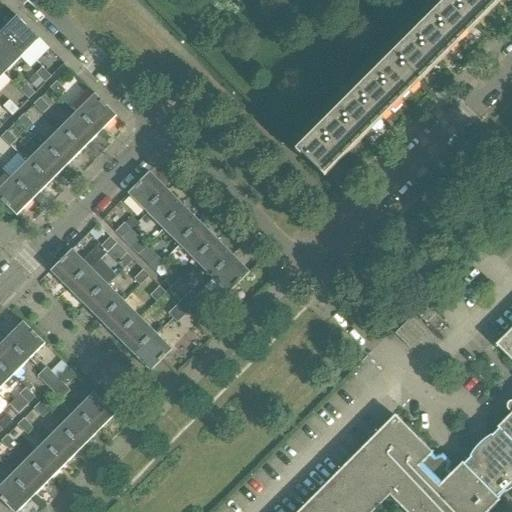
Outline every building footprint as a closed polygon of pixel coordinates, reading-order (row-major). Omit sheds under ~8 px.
[(456,0),(300,156),(323,177),(323,178),(324,179),(501,0),(456,0)] [(17,17),(0,33),(0,38),(20,59),(39,39),(17,17)] [(0,38),(0,71),(4,75),(20,59),(0,38)] [(43,82),(45,83),(51,77),(42,68),(36,74),(43,82)] [(28,82),(36,90),(43,82),(36,74),(35,74),(28,82)] [(56,83),(50,89),(59,98),(65,92),(56,83)] [(20,91),(29,100),(35,94),(26,85),(20,91)] [(95,95),(75,114),(97,136),(117,117),(95,95)] [(40,99),(34,105),(43,114),(49,108),(40,99)] [(3,107),(12,116),(18,110),(9,101),(3,107)] [(75,114),(59,130),(81,152),(97,136),(75,114)] [(24,116),(18,122),(26,130),(32,124),(24,116)] [(59,130),(43,147),(64,169),(81,152),(59,130)] [(7,132),(1,138),(10,147),(16,141),(7,132)] [(43,147),(26,163),(48,185),(64,169),(43,147)] [(26,163),(11,178),(33,200),(48,185),(26,163)] [(127,195),(147,214),(169,192),(149,173),(127,195)] [(33,200),(11,178),(0,189),(0,200),(16,217),(33,200)] [(147,214),(163,230),(185,208),(169,192),(147,214)] [(163,230),(179,247),(201,225),(185,208),(163,230)] [(116,233),(122,239),(130,230),(124,224),(116,233)] [(179,247),(196,263),(218,241),(201,225),(179,247)] [(101,247),(107,253),(116,244),(110,238),(101,247)] [(132,249),(138,255),(147,246),(141,240),(132,249)] [(196,263),(212,280),(234,258),(218,241),(196,263)] [(50,272),(69,291),(91,269),(72,250),(50,272)] [(133,260),(126,254),(118,263),(124,269),(133,260)] [(148,265),(154,271),(163,263),(157,257),(148,265)] [(234,258),(212,280),(228,295),(250,273),(234,258)] [(69,291),(85,308),(107,286),(91,269),(69,291)] [(149,277),(143,271),(134,280),(140,286),(149,277)] [(165,282),(171,288),(180,279),(174,273),(165,282)] [(85,308),(102,324),(124,302),(107,286),(85,308)] [(165,293),(159,287),(150,296),(156,302),(165,293)] [(192,291),(186,297),(195,306),(200,300),(192,291)] [(186,297),(180,303),(189,312),(195,306),(186,297)] [(102,324),(118,340),(140,318),(124,302),(102,324)] [(180,303),(174,308),(183,317),(189,312),(180,303)] [(418,313),(427,322),(436,313),(427,304),(418,313)] [(183,317),(174,308),(168,314),(177,323),(183,317)] [(412,317),(405,324),(396,334),(411,348),(426,332),(412,317)] [(118,340),(135,357),(157,335),(140,318),(118,340)] [(23,322),(7,338),(29,360),(45,344),(23,322)] [(488,511),(500,501),(498,499),(504,493),(505,494),(508,492),(511,489),(511,329),(496,346),(511,362),(511,401),(511,402),(510,402),(509,403),(508,404),(507,404),(507,405),(506,406),(506,408),(506,409),(507,409),(508,412),(509,412),(511,414),(497,428),(498,430),(492,436),(491,436),(489,437),(486,439),(483,441),(480,444),(477,447),(474,450),(472,453),(469,457),(469,458),(470,458),(463,465),(462,463),(442,483),(437,477),(439,473),(433,467),(428,469),(423,463),(432,454),(395,416),(298,511),(373,511),(389,497),(404,511),(488,511)] [(157,335),(135,357),(150,372),(172,350),(157,335)] [(7,338),(0,345),(0,363),(13,376),(29,360),(7,338)] [(0,363),(0,389),(5,384),(9,389),(18,381),(13,376),(0,363)] [(38,377),(43,383),(52,374),(47,368),(38,377)] [(43,383),(49,389),(58,380),(52,374),(43,383)] [(49,389),(55,394),(64,385),(58,380),(49,389)] [(64,385),(55,394),(61,400),(70,391),(64,385)] [(26,389),(9,405),(18,414),(35,398),(26,389)] [(94,393),(78,409),(100,430),(116,415),(94,393)] [(40,403),(34,409),(43,418),(49,412),(40,403)] [(18,414),(9,405),(3,411),(12,420),(18,414)] [(78,409),(62,425),(83,447),(100,430),(78,409)] [(24,420),(18,426),(26,435),(32,428),(24,420)] [(62,425),(45,441),(67,463),(83,447),(62,425)] [(7,436),(1,442),(10,451),(16,445),(7,436)] [(45,441),(29,458),(51,480),(67,463),(45,441)] [(29,458),(12,474),(34,496),(51,480),(29,458)] [(18,511),(34,496),(12,474),(0,486),(0,500),(11,511),(18,511)]
